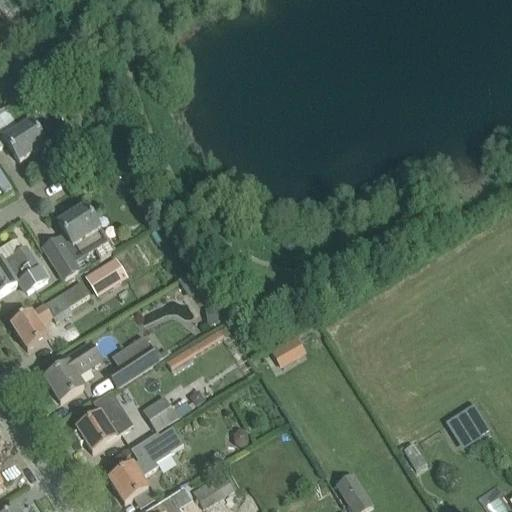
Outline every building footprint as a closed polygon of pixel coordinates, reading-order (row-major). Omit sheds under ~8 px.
[(47,149),(36,132),(19,105),(6,113),(17,131),(1,141),(0,138),(0,151),(4,149),(2,145),(5,143),(20,166),(47,149)] [(46,250),(42,252),(63,285),(81,274),(79,271),(76,265),(82,262),(95,254),(108,246),(109,245),(86,209),(86,210),(59,227),(66,237),(62,240),(46,250)] [(0,264),(0,299),(22,286),(28,296),(48,284),(26,250),(25,251),(21,245),(14,243),(0,251),(0,260),(2,264),(0,264)] [(116,261),(85,280),(98,300),(129,281),(116,261)] [(12,328),(28,354),(48,341),(40,328),(53,320),(45,308),(33,316),(32,315),(12,328)] [(167,365),(172,373),(225,342),(219,333),(167,365)] [(290,345),(272,356),(281,371),(299,361),(290,345)] [(86,390),(79,380),(103,365),(91,346),(65,363),(68,368),(45,382),(61,406),(86,390)] [(108,377),(117,391),(159,365),(150,351),(108,377)] [(94,422),(77,432),(93,457),(110,446),(117,441),(129,433),(120,419),(125,415),(112,395),(93,407),(100,418),(94,422)] [(169,408),(149,422),(158,435),(178,422),(173,414),(170,409),(169,408)] [(150,492),(143,480),(159,470),(157,467),(171,458),(170,457),(184,448),(173,431),(160,439),(158,437),(132,454),(139,465),(110,483),(125,507),(150,492)] [(194,495),(204,511),(206,511),(235,494),(224,477),(194,495)] [(354,479),(336,490),(350,511),(367,511),(373,509),(354,479)]
